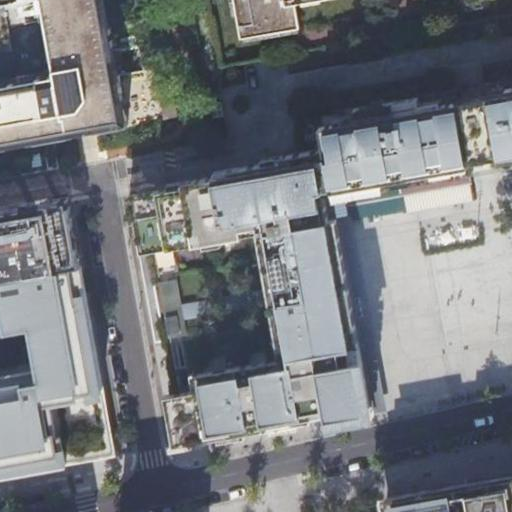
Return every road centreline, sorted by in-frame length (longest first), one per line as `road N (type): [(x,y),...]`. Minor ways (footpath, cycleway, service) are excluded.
road 1 (residential): [(158,496),(511,411)]
road 2 (residential): [(101,166),(158,496)]
